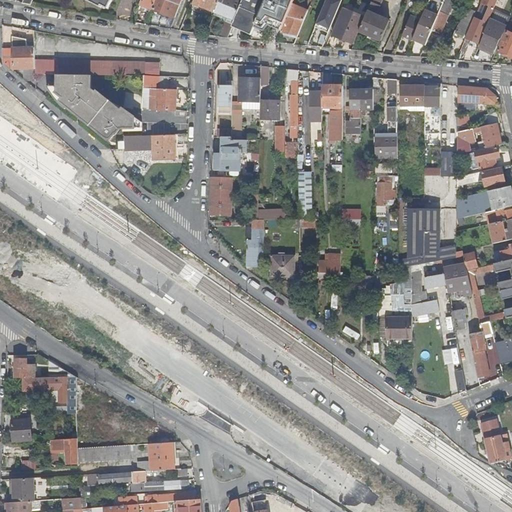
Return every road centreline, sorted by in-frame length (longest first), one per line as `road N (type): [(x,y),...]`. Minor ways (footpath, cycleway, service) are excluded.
road 1 (tertiary): [(0,175),(488,511)]
road 2 (unknown): [(439,418),(337,353),(193,237)]
road 3 (residential): [(202,48),(506,77)]
road 4 (unknown): [(193,237),(78,148),(0,74)]
road 5 (residential): [(0,318),(203,437)]
road 6 (residential): [(0,13),(202,48)]
road 7 (unknown): [(193,237),(202,48)]
